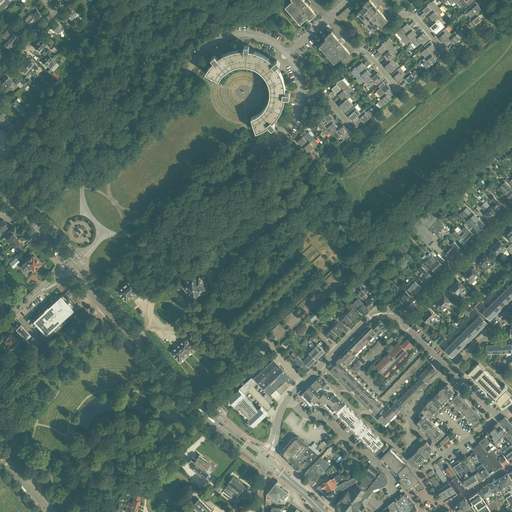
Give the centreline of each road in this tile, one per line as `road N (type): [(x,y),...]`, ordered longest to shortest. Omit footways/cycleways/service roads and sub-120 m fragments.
road 1 (residential): [(287,54),(243,33),(204,49),(185,79),(85,176),(83,202),(104,230)]
road 2 (residential): [(104,230),(139,232),(187,187),(272,141),(291,123),(300,93)]
road 3 (primary): [(71,266),(188,399)]
road 4 (residential): [(400,313),(511,206)]
road 5 (residential): [(288,397),(369,317),(400,313)]
road 6 (residential): [(388,474),(326,417),(306,415),(288,397)]
